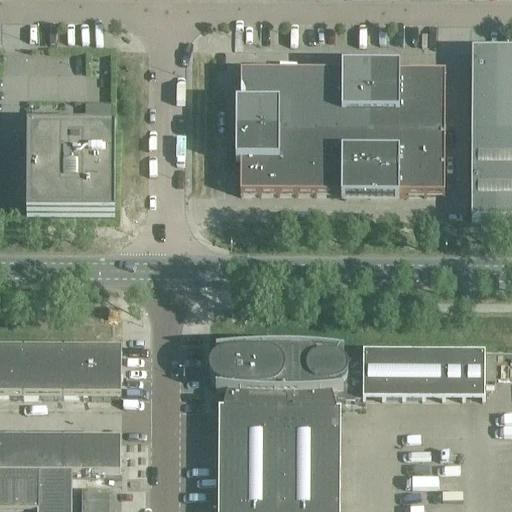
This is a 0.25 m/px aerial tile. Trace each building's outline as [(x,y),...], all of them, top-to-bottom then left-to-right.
[(511,53),(472,54),(472,139),(511,138),(511,53)] [(368,138),(368,78),(369,72),(342,72),(342,77),(318,77),(318,138),(368,138)] [(445,139),(445,77),(400,77),(400,72),(369,72),(368,78),(368,138),(445,139)] [(318,138),(318,77),(241,76),(241,108),(236,108),(236,137),(318,138)] [(115,222),(116,133),(27,132),(26,221),(115,222)] [(317,199),(318,138),(236,137),(236,166),(241,166),(240,198),(317,199)] [(368,204),(368,138),(318,138),(317,199),(341,199),(341,204),(368,204)] [(445,200),(445,139),(368,138),(368,204),(399,204),(399,199),(445,200)] [(511,224),(511,138),(472,139),(471,224),(511,224)] [(485,405),(485,357),(363,356),(363,363),(338,363),(341,357),(324,355),(313,354),(302,353),(286,353),(275,352),(264,353),(253,353),(242,354),(231,355),(220,356),(220,360),(219,361),(216,363),(214,364),(212,366),(211,368),(211,370),(210,371),(210,372),(210,374),(209,376),(210,378),(210,380),(210,381),(211,382),(212,384),(214,387),(215,388),(218,390),(220,391),(220,396),(222,396),(222,412),(219,412),(218,511),(340,511),(341,413),(338,413),(338,403),(346,403),(346,405),(355,405),(355,403),(363,403),(363,404),(485,405)] [(0,401),(23,402),(23,354),(0,353),(0,401)] [(62,402),(62,354),(23,354),(23,402),(62,402)] [(122,402),(122,354),(62,354),(62,402),(122,402)] [(62,480),(62,444),(3,444),(3,480),(62,480)] [(121,480),(122,444),(62,444),(62,480),(121,480)] [(72,511),(73,481),(0,481),(0,511),(72,511)] [(110,505),(110,493),(82,493),(82,505),(110,505)]
